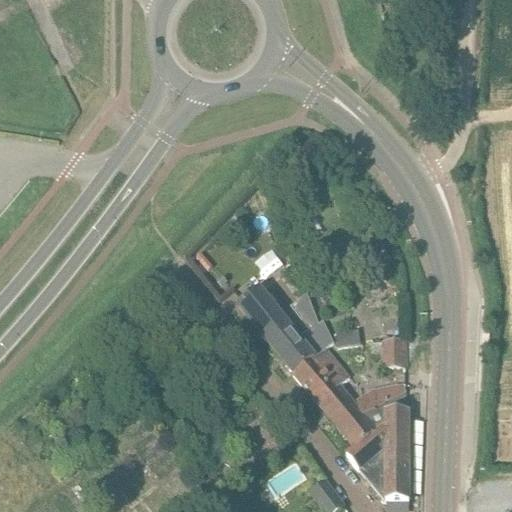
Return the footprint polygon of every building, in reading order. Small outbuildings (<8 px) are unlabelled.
[(294,378),(296,380),(315,364),(327,352),(328,354),(333,350),(325,337),(316,320),(308,301),(298,309),(297,308),(284,318),(261,290),(238,309),(294,378)] [(336,335),(337,349),(360,346),(358,332),(336,335)] [(382,342),(383,371),(406,370),(406,341),(382,342)] [(363,430),(406,403),(405,396),(406,395),(405,386),(398,386),(372,392),(353,403),(341,388),(350,380),(328,354),(327,352),(315,364),(296,380),(356,451),(357,452),(370,441),(363,430)] [(407,413),(406,403),(363,430),(370,441),(357,452),(356,451),(347,459),(359,472),(386,450),(387,505),(410,505),(409,413),(407,413)] [(321,511),(340,511),(345,509),(325,483),(309,496),(321,511)]
